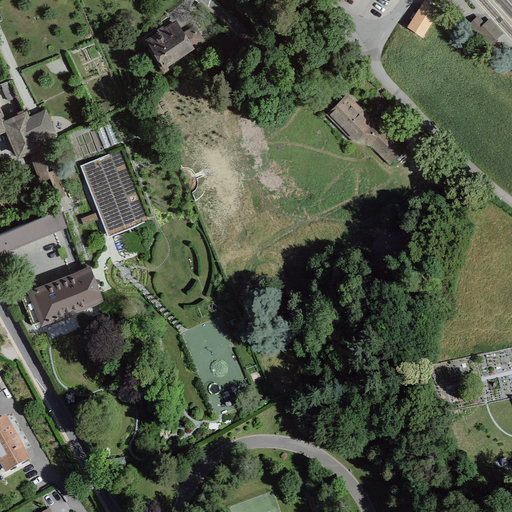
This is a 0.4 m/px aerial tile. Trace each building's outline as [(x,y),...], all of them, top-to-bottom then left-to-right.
[(423,0),(409,27),(426,35),(441,8),(425,0),(423,0)] [(185,16),(149,41),(168,68),(204,43),(185,16)] [(478,16),(470,23),(490,44),(500,34),(488,21),(485,24),(478,16)] [(406,154),(348,94),(327,113),(355,143),(373,146),(393,166),(406,154)] [(0,106),(0,139),(6,137),(17,165),(65,146),(49,106),(7,123),(0,106)] [(124,151),(83,166),(110,236),(151,220),(124,151)] [(0,258),(69,226),(61,210),(0,238),(0,258)] [(83,217),(85,223),(100,219),(98,213),(83,217)] [(92,267),(30,291),(43,326),(105,302),(92,267)] [(7,416),(0,420),(0,463),(6,474),(32,459),(7,416)] [(506,457),(500,459),(503,465),(509,463),(506,457)]
